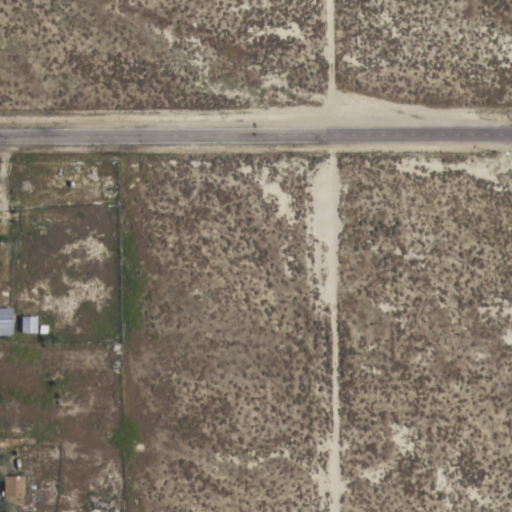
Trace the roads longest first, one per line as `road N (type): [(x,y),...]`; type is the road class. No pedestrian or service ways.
road 1 (track): [(333,511),(329,0)]
road 2 (tertiary): [(511,134),(0,136)]
